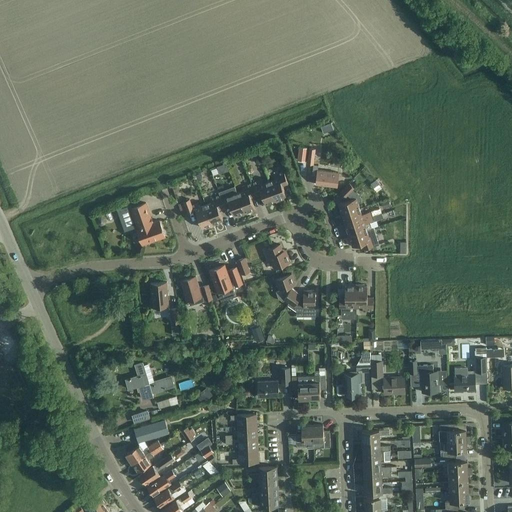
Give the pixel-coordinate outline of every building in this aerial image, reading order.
[(323,130),(332,127),(329,118),(320,121),(323,130)] [(299,147),(298,159),(306,160),(307,148),(299,147)] [(317,176),(316,184),(337,186),(339,172),(318,170),(313,169),(312,176),(317,176)] [(275,179),(269,181),(277,201),(284,199),(284,197),(286,196),(282,185),(288,183),(284,171),(273,175),(275,179)] [(277,201),(269,181),(263,183),(262,179),(252,183),(256,195),(262,193),(266,204),(276,200),(276,202),(277,201)] [(339,203),(342,214),(360,208),(358,202),(362,201),(360,196),(353,189),(354,187),(350,182),(341,191),(346,196),(347,194),(351,197),(351,199),(339,203)] [(251,197),(256,195),(252,183),(242,186),(243,190),(237,193),(245,213),(245,211),(255,208),(251,197)] [(245,213),(237,193),(235,187),(219,193),(220,195),(225,207),(230,205),(234,215),(237,214),(237,216),(245,213)] [(219,209),(225,207),(220,195),(210,198),(212,202),(206,204),(213,225),(221,222),(220,220),(223,219),(219,209)] [(388,198),(380,201),(383,209),(391,206),(388,198)] [(213,225),(206,204),(200,206),(197,200),(191,202),(190,199),(183,201),(188,213),(194,210),(196,209),(202,227),(205,226),(205,228),(213,225)] [(151,217),(146,202),(132,207),(131,205),(118,209),(126,233),(137,229),(143,244),(144,243),(146,244),(149,243),(150,241),(165,236),(160,220),(152,223),(150,218),(151,217)] [(346,225),(372,216),(370,211),(362,214),(360,208),(342,214),(346,225)] [(237,226),(250,220),(247,214),(234,220),(237,226)] [(98,217),(97,220),(99,223),(102,225),(105,223),(106,220),(105,217),(101,216),(98,217)] [(372,216),(346,225),(349,235),(367,229),(371,228),(369,222),(373,221),(372,216)] [(349,235),(348,235),(350,244),(352,243),(353,246),(362,243),(364,249),(376,245),(379,244),(377,238),(374,227),(367,230),(367,229),(349,235)] [(270,260),(271,260),(274,267),(290,261),(286,249),(283,251),(280,244),(266,249),(270,260)] [(237,260),(242,274),(250,271),(245,257),(237,260)] [(225,264),(210,270),(218,292),(221,301),(236,295),(233,286),(242,283),(236,266),(230,269),(230,270),(227,271),(225,264)] [(288,304),(297,291),(292,288),(291,286),(296,284),(292,273),(275,279),(279,290),(276,291),(278,298),(283,301),(284,300),(289,303),(288,304)] [(196,276),(181,280),(188,301),(189,305),(206,300),(212,298),(208,284),(202,286),(199,287),(196,276)] [(151,306),(151,307),(169,305),(167,281),(151,283),(152,297),(150,298),(151,306)] [(356,316),(356,306),(356,284),(356,286),(345,286),(345,297),(339,297),(339,310),(341,310),(341,316),(356,316)] [(365,284),(356,284),(356,306),(363,306),(363,310),(373,310),(373,297),(367,297),(367,286),(365,286),(365,284)] [(302,294),(297,291),(288,304),(297,311),(304,310),(304,315),(316,315),(316,310),(316,290),(304,290),(304,294),(302,294)] [(170,309),(172,323),(180,321),(178,307),(170,309)] [(260,326),(253,329),(256,337),(263,335),(260,326)] [(476,371),(487,371),(486,356),(486,348),(486,347),(475,347),(476,371)] [(149,383),(143,366),(142,361),(135,363),(139,375),(126,380),(129,388),(138,385),(140,391),(142,398),(153,395),(152,392),(174,385),(171,376),(149,383)] [(373,375),(383,375),(382,361),(372,362),(373,375)] [(369,370),(370,370),(370,362),(357,362),(357,370),(363,370),(363,371),(369,371),(369,370)] [(433,364),(417,365),(417,372),(422,372),(423,391),(439,391),(438,371),(433,371),(433,364)] [(511,387),(511,364),(503,365),(504,388),(511,387)] [(282,383),(290,382),(289,367),(281,367),(282,383)] [(455,390),(475,389),(475,373),(467,373),(467,367),(455,368),(455,374),(454,374),(455,390)] [(326,388),(325,368),(319,368),(320,375),(309,375),(309,381),(310,398),(321,397),(320,389),(326,388)] [(337,385),(337,393),(338,394),(344,394),(344,395),(361,394),(360,373),(343,374),(344,385),(337,385)] [(310,398),(309,381),(303,381),(303,375),(292,376),(293,390),(299,389),(299,398),(310,398)] [(404,376),(384,377),(385,393),(405,392),(404,376)] [(278,380),(258,380),(259,395),(279,395),(278,380)] [(209,390),(202,395),(206,400),(213,395),(209,390)] [(157,400),(159,407),(177,402),(175,395),(157,400)] [(215,420),(227,415),(223,407),(212,412),(215,420)] [(135,422),(149,417),(147,411),(133,415),(135,422)] [(256,413),(237,414),(230,414),(230,419),(237,418),(238,426),(257,425),(256,413)] [(263,434),(274,434),(273,417),(262,417),(263,434)] [(139,441),(143,440),(169,432),(165,419),(135,428),(139,441)] [(218,422),(212,423),(214,431),(220,430),(218,422)] [(455,429),(455,423),(440,424),(440,430),(440,440),(471,439),(471,435),(467,435),(467,429),(455,429)] [(314,447),(312,424),(302,425),(302,432),(296,432),(297,446),(307,446),(307,447),(314,447)] [(323,424),(312,424),(314,447),(320,447),(331,446),(330,429),(324,430),(323,424)] [(258,437),(257,425),(238,426),(238,438),(258,437)] [(181,430),(189,442),(194,438),(186,427),(181,430)] [(363,429),(363,440),(380,440),(380,434),(390,434),(390,428),(363,429)] [(258,449),(258,437),(238,438),(239,450),(258,449)] [(471,443),(471,439),(440,440),(447,440),(448,450),(443,450),(443,456),(456,456),(456,450),(467,449),(467,443),(471,443)] [(140,445),(126,454),(132,462),(156,447),(161,444),(159,440),(154,443),(148,447),(143,440),(139,441),(140,445)] [(381,445),(380,440),(363,440),(364,451),(391,450),(391,445),(381,445)] [(156,447),(132,462),(138,472),(152,463),(149,459),(154,456),(154,455),(159,451),(164,448),(161,444),(156,447)] [(206,457),(214,451),(209,444),(201,450),(206,457)] [(259,461),(258,449),(239,450),(239,456),(233,457),(233,462),(259,461)] [(391,460),(391,450),(364,451),(364,461),(381,460),(391,460)] [(171,453),(139,474),(146,484),(159,475),(156,469),(160,466),(161,468),(175,459),(171,453)] [(431,457),(415,458),(415,465),(431,465),(431,457)] [(209,460),(204,465),(213,474),(218,471),(209,460)] [(382,466),(381,460),(364,461),(364,472),(392,471),(392,470),(392,466),(382,466)] [(448,461),(449,471),(472,469),(472,466),(468,466),(468,460),(448,461)] [(251,473),(251,477),(277,476),(277,465),(258,466),(259,472),(251,473)] [(172,469),(161,477),(147,486),(153,495),(172,483),(170,479),(176,475),(172,469)] [(473,473),(472,469),(449,471),(449,481),(469,480),(468,474),(473,473)] [(392,475),(392,471),(364,472),(365,482),(382,482),(382,476),(392,475)] [(278,486),(277,476),(251,477),(251,482),(259,481),(259,487),(278,486)] [(180,480),(154,497),(161,507),(175,497),(186,490),(183,485),(180,480)] [(469,486),(469,480),(449,481),(444,481),(444,485),(449,485),(450,491),(473,490),(473,486),(469,486)] [(383,487),(382,482),(365,482),(365,493),(381,493),(387,492),(393,492),(393,487),(383,487)] [(279,496),(278,486),(259,487),(260,492),(252,493),(252,497),(279,496)] [(473,493),(473,490),(450,491),(450,501),(445,501),(445,508),(458,507),(458,500),(470,500),(469,493),(473,493)] [(181,497),(185,502),(191,497),(188,492),(181,497)] [(279,506),(279,496),(252,497),(252,501),(260,501),(260,507),(279,506)] [(366,497),(366,510),(382,509),(381,497),(366,497)] [(102,511),(109,507),(102,499),(89,509),(91,511),(102,511)] [(251,510),(245,499),(238,500),(244,510),(251,510)] [(176,500),(163,509),(164,511),(178,511),(183,509),(176,500)] [(190,511),(205,511),(213,505),(210,502),(199,511),(195,508),(190,511)]
